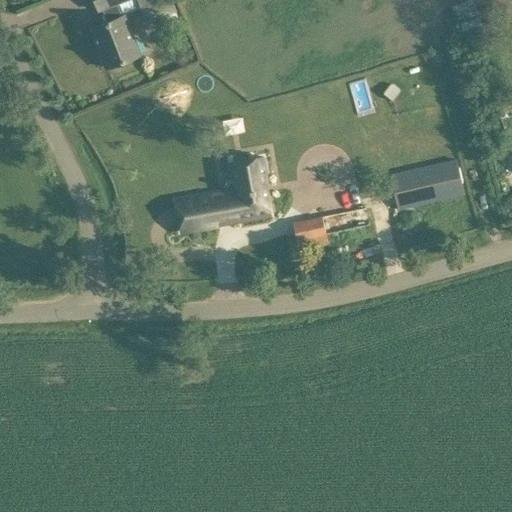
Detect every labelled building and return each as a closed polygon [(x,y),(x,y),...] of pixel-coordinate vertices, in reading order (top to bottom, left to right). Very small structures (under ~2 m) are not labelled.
[(132,0),(93,0),(98,10),(102,9),(107,22),(91,28),(99,49),(97,53),(101,62),(105,64),(107,68),(125,60),(141,55),(126,14),(121,16),(117,7),(132,0)] [(141,0),(148,17),(178,6),(175,0),(141,0)] [(476,17),(458,22),(462,36),(480,30),(476,17)] [(284,145),(342,129),(330,83),(260,102),(266,125),(277,122),(284,145)] [(511,145),(511,129),(508,117),(495,121),(504,148),(511,145)] [(311,154),(291,159),(295,180),(316,175),(311,154)] [(455,158),(390,173),(399,210),(464,195),(455,158)] [(178,237),(267,217),(260,186),(263,185),(257,159),(223,167),(229,193),(171,206),(178,237)] [(365,208),(306,220),(312,247),(339,241),(337,231),(369,225),(365,208)]
